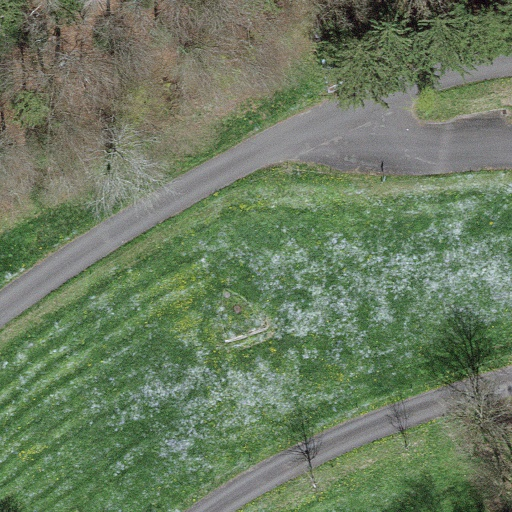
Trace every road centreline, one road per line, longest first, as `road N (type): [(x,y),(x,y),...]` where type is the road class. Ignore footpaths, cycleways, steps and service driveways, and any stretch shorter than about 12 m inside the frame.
road 1 (track): [(511,60),(428,80),(316,125),(0,307)]
road 2 (track): [(511,378),(277,469),(217,511)]
road 3 (track): [(316,125),(394,147),(511,141)]
